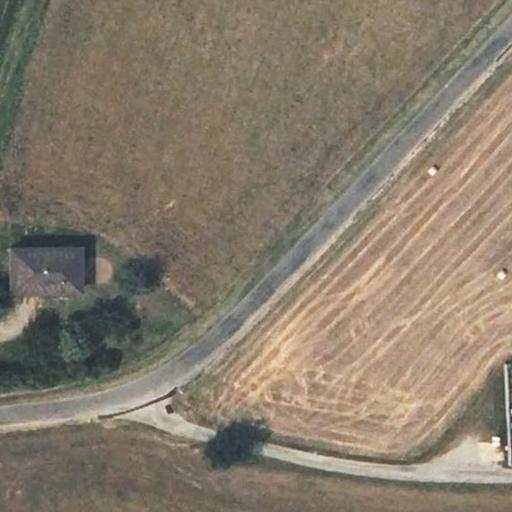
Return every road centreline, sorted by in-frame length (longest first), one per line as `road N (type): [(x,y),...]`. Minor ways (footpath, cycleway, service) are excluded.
road 1 (tertiary): [(138,397),(203,353),(511,32)]
road 2 (unclassified): [(138,397),(168,424),(310,461),(446,482),(511,480)]
road 3 (tertiary): [(0,419),(138,397)]
